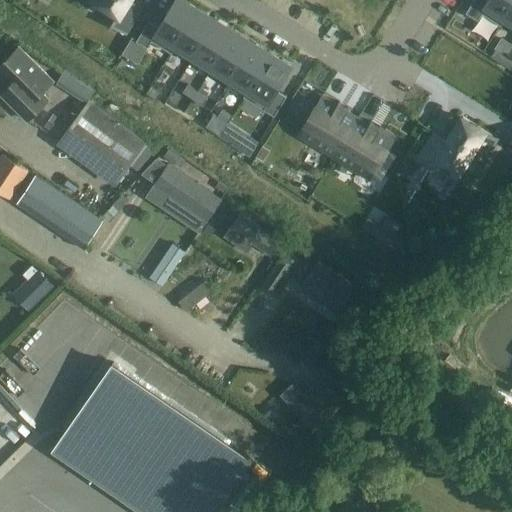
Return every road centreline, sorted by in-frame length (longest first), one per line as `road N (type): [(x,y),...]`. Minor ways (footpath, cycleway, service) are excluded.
road 1 (unknown): [(0,223),(213,369),(291,388),(330,355)]
road 2 (residential): [(234,0),(302,44),(352,63),(396,53),(434,0)]
